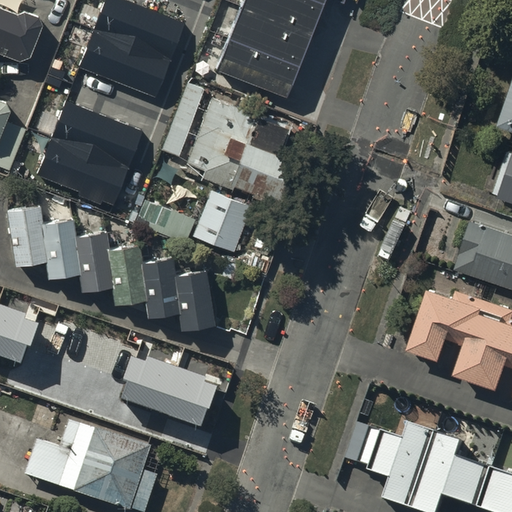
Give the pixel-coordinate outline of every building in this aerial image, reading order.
[(186,23),(126,0),(106,0),(80,67),(157,98),(186,23)] [(244,0),(216,74),(286,101),(324,0),(326,0),(343,6),(344,0),(244,0)] [(16,19),(15,20),(0,13),(0,59),(18,66),(29,62),(41,30),(40,29),(40,28),(39,27),(39,26),(38,25),(37,24),(36,23),(36,22),(35,22),(34,21),(33,21),(33,20),(32,20),(31,19),(30,19),(29,18),(28,18),(27,18),(26,18),(25,18),(24,18),(23,18),(22,18),(21,18),(20,18),(19,18),(18,18),(17,18),(16,19)] [(511,83),(495,129),(511,134),(511,83)] [(204,91),(187,84),(160,151),(179,159),(204,91)] [(142,131),(66,101),(36,176),(113,206),(142,131)] [(300,154),(283,148),(288,132),(254,121),(255,116),(210,101),(186,174),(203,180),(202,184),(281,210),(300,154)] [(0,169),(10,173),(26,130),(6,123),(9,116),(8,116),(8,115),(8,114),(7,113),(7,112),(6,112),(6,111),(5,110),(4,109),(3,108),(2,107),(1,107),(1,106),(0,105),(0,169)] [(511,151),(508,150),(491,195),(498,197),(496,201),(511,206),(511,151)] [(251,209),(210,192),(192,239),(234,254),(251,209)] [(39,211),(3,214),(12,270),(44,266),(46,283),(77,280),(79,297),(113,292),(115,307),(145,303),(148,319),(179,315),(182,332),(216,326),(205,274),(173,279),(171,263),(140,266),(138,249),(107,253),(105,236),(74,240),(72,224),(40,227),(39,211)] [(511,236),(471,223),(455,272),(511,291),(511,236)] [(511,311),(456,291),(453,301),(428,294),(406,354),(438,365),(449,335),(466,341),(453,378),(497,394),(509,359),(511,359),(511,311)] [(0,356),(22,364),(37,323),(24,319),(26,313),(0,303),(0,356)] [(218,381),(137,352),(120,398),(202,427),(218,381)] [(511,511),(511,469),(470,456),(476,437),(402,414),(397,428),(363,417),(348,465),(368,472),(364,483),(379,487),(370,511),(511,511)] [(35,443),(22,478),(73,497),(72,497),(111,511),(146,511),(157,480),(143,475),(150,452),(67,424),(58,451),(35,443)]
